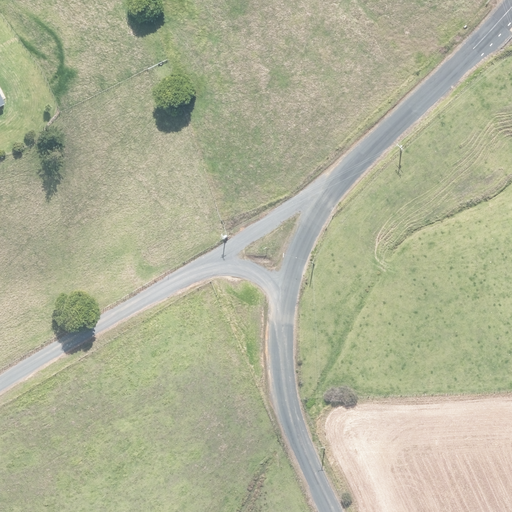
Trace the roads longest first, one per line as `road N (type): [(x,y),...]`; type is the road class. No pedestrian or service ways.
road 1 (unclassified): [(511,7),(338,186)]
road 2 (unclassified): [(0,385),(214,262)]
road 3 (unclassified): [(286,300),(290,409),(331,511)]
road 4 (unclassified): [(214,262),(317,191),(338,186)]
road 5 (unclassified): [(338,186),(305,238),(286,300)]
